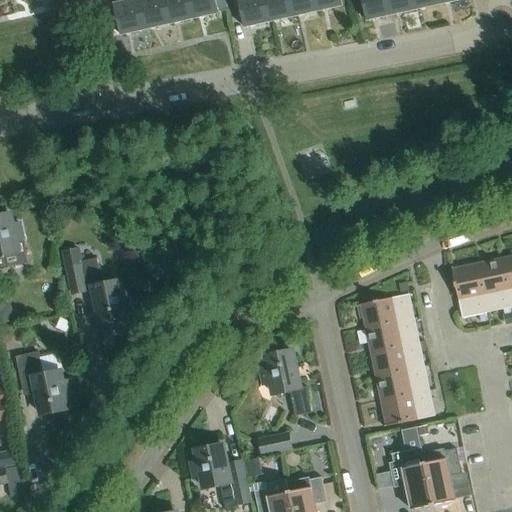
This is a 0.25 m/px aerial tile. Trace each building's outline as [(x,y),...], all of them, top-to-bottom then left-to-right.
[(121,35),(145,30),(138,0),(136,0),(120,4),(119,0),(109,0),(111,7),(114,6),(121,35)] [(138,0),(145,30),(170,24),(164,0),(135,0),(136,0),(138,0)] [(164,0),(170,24),(195,19),(190,0),(164,0)] [(190,0),(195,19),(219,13),(216,0),(190,0)] [(238,0),(245,28),(269,23),(264,0),(238,0)] [(264,0),(269,23),(294,17),(289,0),(264,0)] [(289,0),(294,17),(318,12),(315,0),(289,0)] [(315,0),(318,12),(343,6),(341,0),(315,0)] [(362,0),(367,21),(391,16),(387,0),(362,0)] [(387,0),(391,16),(416,10),(413,0),(387,0)] [(413,0),(416,10),(440,5),(438,0),(413,0)] [(0,269),(27,264),(22,240),(23,240),(19,224),(11,225),(9,214),(0,215),(0,269)] [(101,326),(126,320),(124,309),(132,307),(129,290),(120,292),(118,281),(99,267),(97,259),(81,262),(77,248),(63,251),(72,295),(87,292),(86,288),(93,287),(101,326)] [(511,256),(501,259),(510,303),(511,302),(511,256)] [(501,259),(476,265),(485,308),(501,305),(502,310),(511,308),(510,303),(501,259)] [(487,313),(485,308),(476,265),(453,269),(453,267),(451,268),(462,319),(463,318),(462,313),(477,310),(479,315),(487,313)] [(361,306),(366,330),(409,320),(406,305),(411,304),(409,295),(358,306),(358,307),(361,306)] [(366,330),(371,354),(415,345),(411,329),(416,328),(415,319),(409,320),(366,330)] [(371,354),(376,378),(420,369),(416,353),(422,352),(420,344),(415,345),(371,354)] [(290,392),(295,417),(312,414),(306,387),(299,389),(291,350),(266,355),(268,367),(260,369),(263,385),(272,384),(274,395),(290,392)] [(38,353),(16,358),(23,392),(36,389),(42,416),(67,411),(65,399),(73,397),(69,381),(61,382),(59,371),(43,374),(38,353)] [(376,378),(381,403),(425,393),(422,378),(427,377),(425,368),(420,369),(376,378)] [(430,392),(425,393),(381,403),(386,426),(384,426),(384,427),(435,417),(435,416),(430,417),(427,401),(432,400),(430,392)] [(0,421),(11,419),(7,403),(0,404),(0,421)] [(292,451),(289,433),(257,439),(261,457),(292,451)] [(238,505),(250,502),(241,462),(226,465),(221,444),(196,450),(199,461),(191,463),(194,480),(202,478),(205,490),(220,486),(225,510),(238,507),(238,505)] [(433,506),(424,464),(422,455),(423,455),(422,449),(392,455),(394,463),(389,464),(394,488),(406,486),(411,510),(415,510),(421,511),(426,511),(430,507),(430,506),(433,506)] [(424,464),(433,506),(436,505),(436,506),(441,507),(447,506),(451,503),(451,502),(455,501),(450,477),(462,474),(456,449),(444,452),(444,450),(423,455),(422,455),(424,464)] [(0,453),(0,469),(5,468),(5,469),(20,465),(16,450),(0,453)] [(0,485),(8,484),(5,469),(5,468),(0,469),(0,485)] [(309,479),(288,484),(289,492),(293,511),(316,511),(315,505),(327,503),(322,478),(309,480),(309,479)] [(293,511),(289,492),(268,497),(267,489),(254,492),(258,511),(293,511)]
